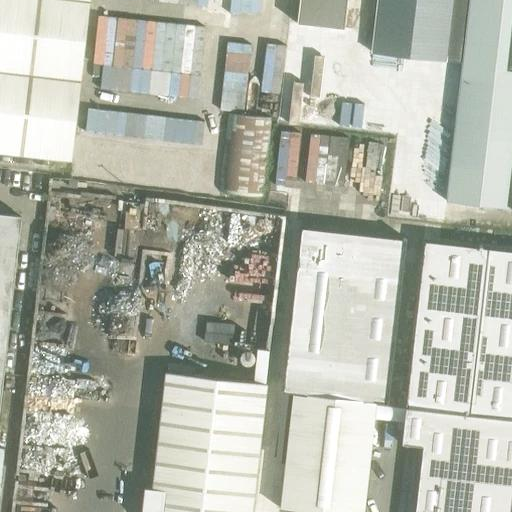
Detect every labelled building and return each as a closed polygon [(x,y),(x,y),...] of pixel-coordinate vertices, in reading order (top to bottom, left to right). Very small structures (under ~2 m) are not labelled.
[(0,0),(0,151),(71,160),(88,0),(0,0)] [(298,0),(295,24),(343,30),(346,0),(298,0)] [(511,0),(469,0),(447,201),(511,208),(511,0)] [(0,212),(0,384),(20,215),(0,212)] [(292,392),(279,508),(311,511),(362,511),(374,415),(375,401),(387,402),(405,239),(301,227),(282,391),(292,392)] [(375,401),(374,415),(403,418),(400,443),(421,446),(413,511),(511,511),(511,251),(423,241),(405,404),(387,402),(375,401)] [(165,372),(152,488),(143,487),(140,511),(250,511),(265,383),(165,372)]
